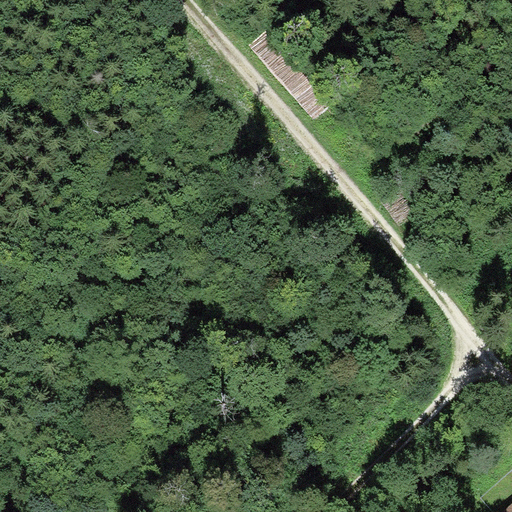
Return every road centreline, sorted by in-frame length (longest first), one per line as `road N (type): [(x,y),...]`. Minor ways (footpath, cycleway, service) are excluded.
road 1 (track): [(178,0),(511,398)]
road 2 (track): [(478,360),(317,511)]
